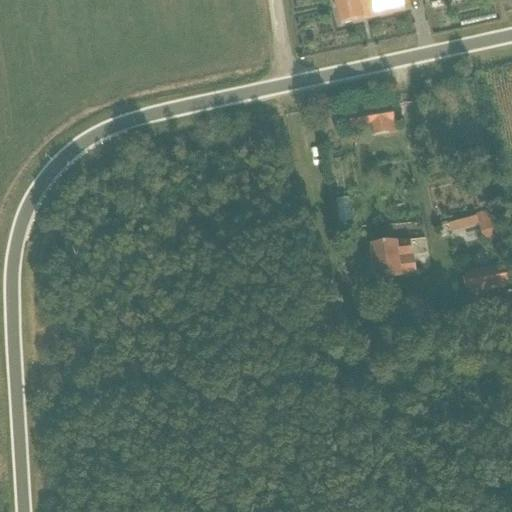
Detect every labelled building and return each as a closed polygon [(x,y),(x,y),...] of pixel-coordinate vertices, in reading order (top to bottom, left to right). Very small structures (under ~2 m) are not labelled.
[(334,0),(340,26),(404,11),(401,0),(334,0)] [(392,109),(348,115),(351,132),(366,129),(368,138),(396,134),(394,125),(392,109)] [(480,147),(457,154),(464,176),(486,170),(480,147)] [(462,219),(470,244),(494,237),(486,211),(462,219)] [(371,246),(375,280),(400,277),(398,259),(427,255),(426,240),(371,246)] [(498,268),(465,274),(468,292),(468,295),(510,287),(506,267),(498,268)] [(372,305),(356,308),(359,320),(375,316),(372,305)]
